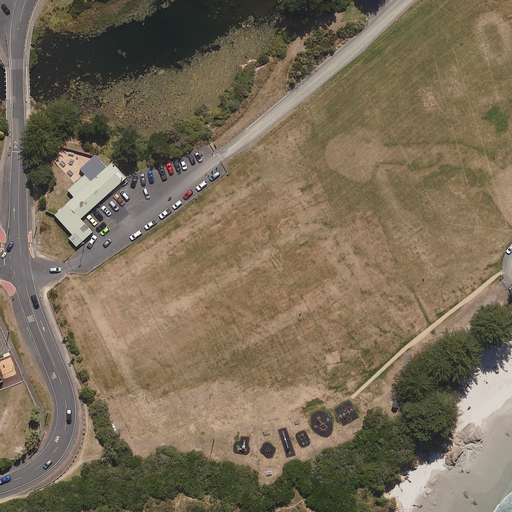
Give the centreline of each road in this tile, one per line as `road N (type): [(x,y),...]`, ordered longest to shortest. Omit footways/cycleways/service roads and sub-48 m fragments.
road 1 (secondary): [(0,484),(46,460),(66,416),(21,259)]
road 2 (secondary): [(21,259),(18,99)]
